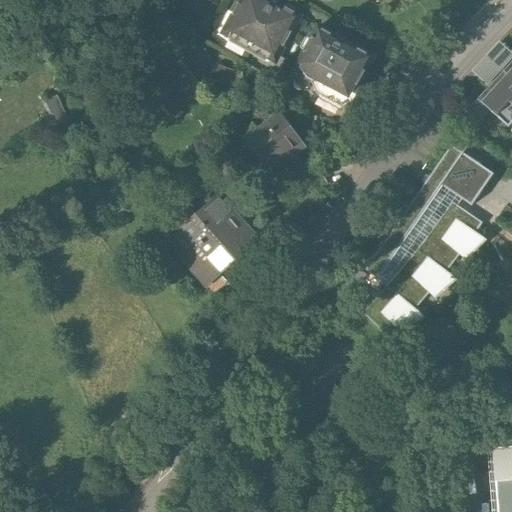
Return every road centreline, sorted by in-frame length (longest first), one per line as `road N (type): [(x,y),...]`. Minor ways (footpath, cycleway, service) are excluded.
road 1 (residential): [(511,13),(463,62),(243,378)]
road 2 (residential): [(243,378),(178,460),(156,511)]
road 3 (residential): [(243,378),(293,511)]
